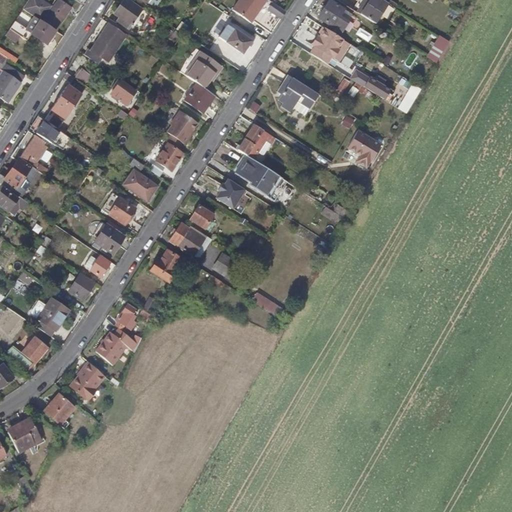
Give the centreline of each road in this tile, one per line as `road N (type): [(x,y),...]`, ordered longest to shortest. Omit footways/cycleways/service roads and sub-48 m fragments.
road 1 (residential): [(0,411),(50,375),(78,341),(302,0)]
road 2 (residential): [(0,152),(101,0)]
